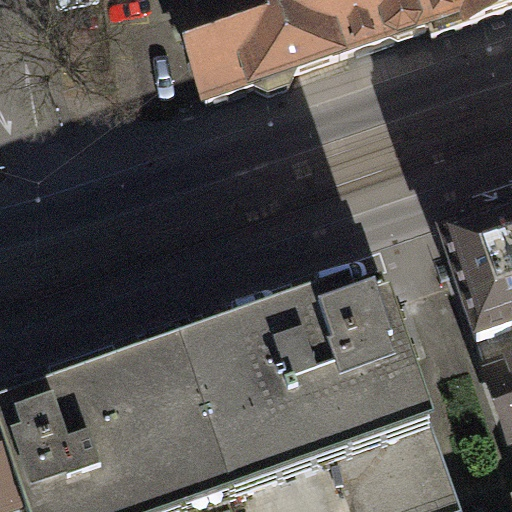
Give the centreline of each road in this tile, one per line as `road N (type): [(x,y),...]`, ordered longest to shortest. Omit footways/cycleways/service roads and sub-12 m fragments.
road 1 (secondary): [(0,361),(511,185)]
road 2 (secondary): [(511,59),(0,232)]
